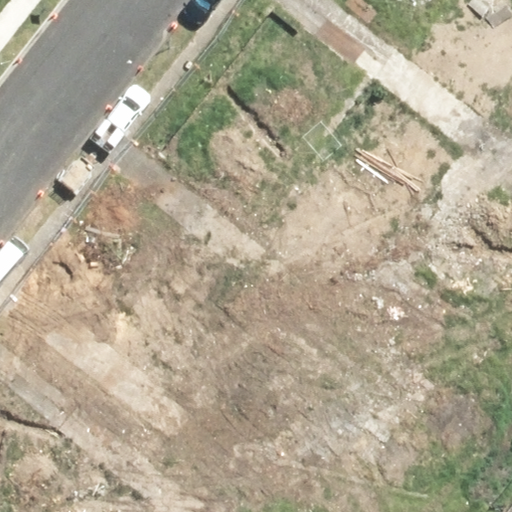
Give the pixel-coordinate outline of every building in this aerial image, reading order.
[(511,105),(511,0),(451,0),(423,37),(511,105)] [(485,147),(387,73),(272,225),(370,299),(485,147)] [(371,372),(185,219),(99,325),(174,387),(188,369),(299,460),(326,427),(363,382),(371,372)] [(445,381),(397,341),(371,372),(363,382),(326,427),(398,486),(435,441),(411,422),(445,381)] [(158,511),(166,503),(74,433),(13,511),(158,511)]
